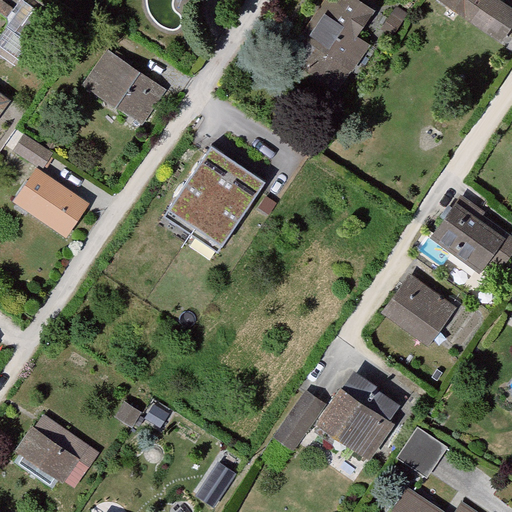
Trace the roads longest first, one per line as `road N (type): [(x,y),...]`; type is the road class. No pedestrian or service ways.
road 1 (residential): [(257,0),(0,384)]
road 2 (residential): [(511,91),(321,374)]
